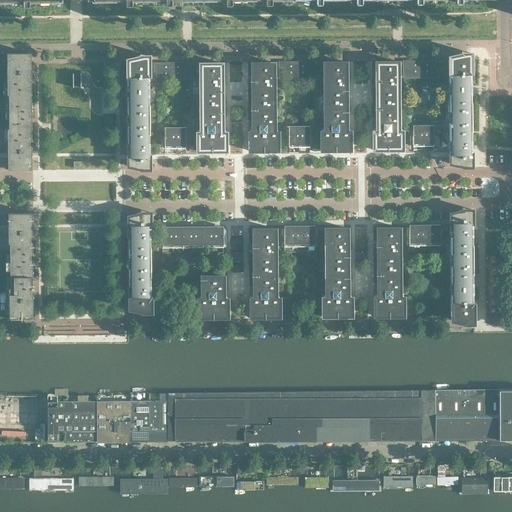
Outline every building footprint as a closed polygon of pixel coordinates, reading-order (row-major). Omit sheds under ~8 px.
[(30,77),(30,65),(30,53),(6,53),(6,65),(7,88),(31,88),(31,83),(33,83),(33,82),(32,82),(32,77),(30,77)] [(468,82),(468,74),(470,74),(470,53),(458,53),(457,54),(457,55),(456,55),(448,56),(448,108),(471,108),(470,102),(468,102),(468,91),(470,91),(470,85),(470,82),(468,82)] [(149,116),(148,77),(148,56),(137,55),(136,56),(135,56),(135,57),(135,58),(134,57),(126,59),(126,63),(126,85),(127,85),(126,87),(126,88),(125,89),(125,90),(125,91),(125,92),(126,93),(126,94),(126,95),(127,96),(126,96),(127,114),(126,114),(126,115),(125,117),(149,116)] [(437,75),(437,61),(403,62),(403,75),(437,75)] [(313,76),(313,62),(279,63),(279,76),(313,76)] [(343,94),(343,84),(345,84),(345,83),(345,75),(345,62),(323,62),(323,110),(346,110),(345,94),(343,94)] [(398,110),(397,62),(375,62),(375,74),(378,74),(379,74),(379,78),(378,78),(378,86),(375,86),(375,103),(375,104),(374,105),(374,107),(374,108),(374,109),(374,110),(398,110)] [(188,77),(188,63),(154,64),(154,77),(188,77)] [(219,95),(219,85),(221,85),(221,84),(221,76),(221,63),(199,63),(199,111),(222,111),(221,95),(219,95)] [(274,111),(273,63),(251,63),(251,75),(254,75),(255,75),(255,79),(254,79),(254,87),(251,87),(251,104),(251,105),(250,106),(250,107),(250,108),(250,109),(250,111),(274,111)] [(81,88),(81,73),(72,73),(72,87),(81,88)] [(31,111),(31,88),(7,88),(7,95),(8,95),(8,128),(31,128),(31,117),(33,117),(33,112),(33,111),(31,111)] [(468,142),(468,132),(471,132),(471,108),(448,108),(449,140),(449,141),(448,141),(448,142),(448,143),(448,144),(447,145),(447,146),(448,147),(448,148),(448,149),(449,150),(449,151),(449,163),(457,165),(458,165),(458,166),(459,167),(471,167),(471,149),(470,149),(470,142),(468,142)] [(349,131),(349,130),(348,129),(347,129),(346,129),(346,124),(346,110),(323,110),(324,131),(320,131),(320,150),(329,150),(330,150),(331,151),(332,151),(334,152),(335,152),(336,152),(338,151),(339,151),(340,150),(341,150),(349,150),(349,131)] [(398,131),(398,110),(374,110),(374,112),(375,113),(375,114),(375,124),(376,124),(376,128),(374,128),(373,129),(373,130),(373,131),(372,131),(372,150),(381,150),(382,150),(383,151),(384,151),(385,151),(387,151),(388,151),(390,151),(391,151),(392,150),(393,150),(401,150),(401,131),(398,131)] [(225,132),(225,131),(224,130),(223,129),(222,129),(222,125),(222,111),(199,111),(200,132),(196,132),(196,151),(205,151),(206,151),(207,152),(208,152),(209,153),(211,153),(213,153),(214,152),(215,152),(216,151),(217,151),(225,151),(225,132)] [(274,132),(274,111),(250,111),(250,112),(250,113),(251,114),(251,115),(251,124),(252,124),(252,129),(250,129),(249,130),(249,131),(249,132),(248,132),(248,151),(257,151),(258,151),(259,152),(260,152),(261,152),(263,152),(264,152),(266,152),(267,151),(268,151),(269,151),(277,151),(277,132),(274,132)] [(149,169),(149,116),(125,117),(125,118),(125,119),(125,120),(125,121),(125,122),(126,123),(126,124),(127,125),(127,142),(127,143),(126,144),(126,145),(125,147),(125,148),(125,149),(126,150),(126,151),(126,152),(126,153),(127,154),(127,166),(135,168),(135,167),(136,167),(136,168),(136,169),(137,169),(149,169)] [(423,146),(423,125),(412,125),(413,146),(423,146)] [(433,146),(433,125),(423,125),(423,146),(433,146)] [(299,147),(299,126),(288,126),(289,147),(299,147)] [(309,147),(309,131),(309,126),(299,126),(299,147),(309,147)] [(175,148),(175,127),(164,127),(165,148),(175,148)] [(185,148),(185,132),(185,127),(175,127),(175,148),(185,148)] [(31,170),(31,146),(33,146),(33,140),(31,140),(31,128),(8,128),(7,128),(7,131),(7,149),(7,170),(31,170)] [(469,244),(469,234),(471,234),(472,234),(472,227),(471,209),(460,210),(459,210),(458,210),(458,211),(458,212),(458,211),(449,213),(449,225),(450,225),(449,226),(449,228),(448,229),(448,230),(448,232),(449,233),(449,234),(449,235),(450,236),(449,236),(450,260),(472,260),(472,244),(469,244)] [(150,264),(150,230),(150,212),(138,212),(137,212),(137,213),(136,214),(127,216),(127,228),(128,228),(127,229),(127,230),(127,231),(126,232),(126,233),(126,234),(126,235),(126,236),(127,238),(127,239),(128,239),(128,256),(128,257),(127,258),(127,259),(126,260),(126,261),(126,262),(126,264),(150,264)] [(32,254),(32,243),(34,243),(34,237),(32,237),(31,213),(8,213),(8,231),(9,231),(9,250),(9,274),(32,273),(32,260),(35,260),(35,259),(34,259),(34,254),(32,254)] [(418,246),(418,227),(418,225),(409,225),(409,227),(406,228),(406,246),(418,246)] [(430,246),(430,227),(430,225),(418,225),(418,227),(418,246),(430,246)] [(442,246),(442,227),(439,227),(439,225),(430,225),(430,227),(430,246),(442,246)] [(192,248),(192,229),(192,226),(181,227),(181,229),(181,248),(192,248)] [(203,248),(203,229),(203,226),(192,226),(192,229),(192,248),(203,248)] [(215,247),(214,229),(214,226),(203,226),(203,229),(203,248),(215,247)] [(226,247),(225,229),(223,229),(222,226),(214,226),(214,229),(215,247),(226,247)] [(293,247),(293,228),(293,226),(284,226),(284,228),(281,229),(281,247),(293,247)] [(305,247),(305,228),(305,226),(293,226),(293,228),(293,247),(305,247)] [(317,247),(317,228),(314,228),(314,226),(305,226),(305,228),(305,247),(317,247)] [(170,248),(170,229),(170,227),(162,227),(162,229),(159,229),(159,248),(170,248)] [(181,248),(181,229),(181,227),(170,227),(170,229),(170,248),(181,248)] [(344,260),(344,250),(346,250),(346,249),(347,249),(346,241),(347,241),(347,228),(324,228),(325,276),(347,276),(347,260),(344,260)] [(399,276),(399,228),(376,228),(377,240),(379,240),(381,240),(381,244),(379,244),(379,252),(377,252),(377,269),(376,270),(376,271),(375,273),(375,274),(375,275),(375,276),(399,276)] [(275,277),(275,229),(252,229),(252,241),(255,241),(257,241),(257,245),(255,245),(255,253),(253,253),(253,270),(252,271),(252,272),(251,274),(251,275),(251,276),(251,277),(275,277)] [(0,249),(9,250),(9,231),(8,231),(0,230),(0,249)] [(472,302),(472,285),(470,285),(469,274),(472,274),(472,260),(450,260),(450,320),(459,322),(459,321),(459,322),(460,323),(472,323),(472,302)] [(150,312),(150,287),(150,264),(126,264),(127,265),(127,266),(127,267),(128,268),(128,285),(128,286),(127,287),(127,288),(126,289),(126,290),(126,291),(126,292),(127,293),(127,294),(128,295),(128,296),(129,296),(129,297),(128,297),(128,309),(137,310),(137,311),(138,312),(150,312)] [(32,319),(32,294),(34,294),(34,288),(32,288),(32,273),(9,274),(9,276),(6,276),(6,289),(8,289),(8,319),(32,319)] [(221,298),(221,294),(221,291),(223,291),(223,276),(203,276),(203,282),(201,282),(201,298),(197,298),(198,317),(206,317),(207,317),(208,318),(209,318),(211,319),(212,319),(213,319),(215,318),(217,318),(217,317),(218,317),(227,317),(227,298),(221,298)] [(347,297),(347,290),(347,276),(325,276),(325,297),(321,297),(322,316),(330,316),(331,316),(332,317),(333,317),(334,318),(336,318),(338,318),(339,317),(340,317),(341,316),(342,316),(351,316),(351,297),(348,297),(347,297)] [(399,297),(399,276),(375,276),(375,277),(376,278),(376,279),(377,280),(377,290),(377,297),(376,297),(373,297),(374,316),(382,316),(383,316),(384,317),(386,317),(388,317),(389,317),(390,317),(391,317),(392,317),(393,316),(394,316),(403,316),(403,297),(399,297)] [(275,298),(275,277),(251,277),(251,278),(252,279),(252,280),(253,281),(253,290),(255,290),(255,298),(252,298),(250,298),(250,317),(258,317),(259,317),(260,317),(261,318),(263,318),(264,318),(265,318),(267,318),(268,318),(269,317),(270,317),(279,317),(279,298),(275,298)] [(498,440),(498,391),(498,389),(434,390),(434,398),(434,440),(476,440),(498,440)] [(421,440),(420,398),(434,398),(434,390),(395,391),(395,440),(421,440)] [(511,440),(511,390),(498,391),(498,440),(511,440)] [(368,440),(368,391),(168,393),(168,401),(167,401),(167,441),(174,441),(175,441),(244,441),(368,440)] [(395,440),(395,391),(368,391),(368,440),(395,440)] [(21,396),(6,396),(6,408),(5,408),(5,415),(15,415),(15,420),(19,420),(19,417),(32,417),(32,425),(36,425),(36,412),(22,412),(22,403),(17,403),(17,398),(21,398),(21,396)] [(434,440),(434,398),(420,398),(421,440),(434,440)] [(57,431),(57,401),(47,401),(47,440),(57,440),(57,431)] [(96,441),(96,401),(57,401),(57,431),(64,431),(65,441),(96,441)] [(130,441),(130,401),(96,401),(96,441),(130,441)] [(167,441),(167,401),(130,401),(130,441),(161,441),(167,441)] [(511,473),(492,474),(493,491),(511,490),(511,473)] [(383,476),(383,485),(415,484),(415,475),(383,476)] [(0,476),(0,489),(25,489),(25,476),(0,476)] [(79,477),(79,487),(114,486),(114,476),(79,477)] [(206,476),(206,485),(231,485),(231,476),(206,476)] [(267,477),(267,486),(299,485),(299,476),(267,477)] [(417,486),(436,486),(436,476),(417,476),(417,486)] [(29,478),(29,491),(74,491),(74,477),(29,478)] [(169,477),(169,488),(198,488),(198,477),(169,477)] [(330,488),(330,477),(305,477),(305,488),(330,488)] [(459,477),(437,477),(437,486),(459,486),(459,477)] [(460,477),(460,494),(490,494),(490,477),(460,477)] [(168,494),(168,478),(120,478),(120,495),(168,494)] [(331,479),(331,492),(382,492),(382,479),(331,479)] [(236,481),(236,491),(265,491),(265,480),(236,481)]
